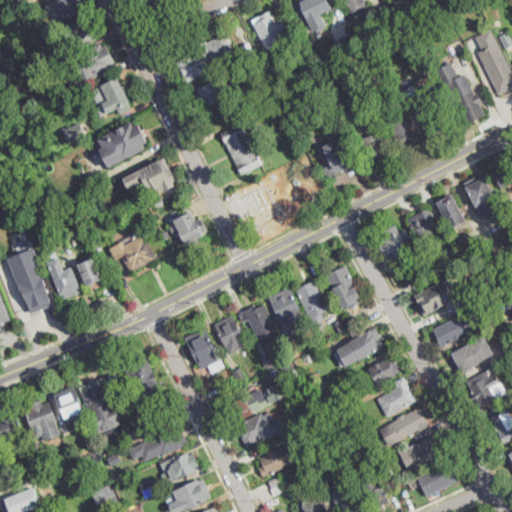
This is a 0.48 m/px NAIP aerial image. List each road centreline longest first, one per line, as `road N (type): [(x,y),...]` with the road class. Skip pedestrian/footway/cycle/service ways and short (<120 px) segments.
road 1 (residential): [(340,216),(507,511)]
road 2 (secondary): [(246,265),(511,128)]
road 3 (residential): [(246,265),(112,0)]
road 4 (secondary): [(246,265),(0,373)]
road 5 (residential): [(248,511),(150,313)]
